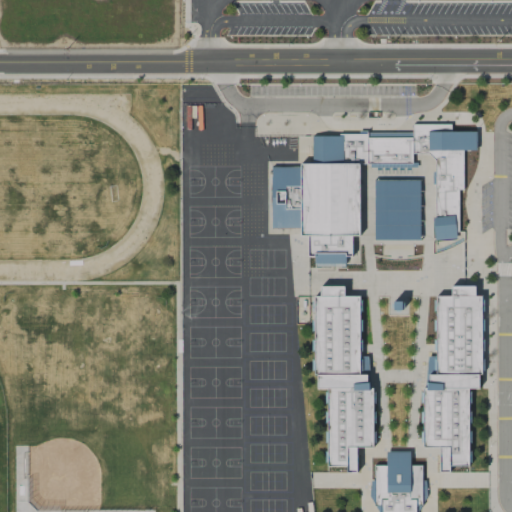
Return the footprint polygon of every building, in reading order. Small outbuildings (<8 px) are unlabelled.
[(359,163),(412,163),(412,153),(434,153),(434,240),(458,240),(458,190),(462,190),(462,151),(476,151),(476,131),(451,132),(451,124),(412,125),(412,134),(312,134),(312,164),(301,164),(301,235),(309,235),(309,254),(314,254),(314,266),(345,266),(345,255),(352,255),(352,236),(359,236),(359,163)] [(301,229),(300,167),(270,167),(271,229),(301,229)] [(419,180),(374,180),(374,240),(420,240),(419,180)] [(373,448),(372,389),(368,389),(368,356),(360,357),(359,296),(344,296),(344,286),(320,287),(320,296),(313,296),(314,389),(327,389),(328,467),(345,467),(345,472),(357,472),(356,448),(373,448)] [(424,447),(439,447),(439,472),(449,472),(449,466),(469,466),(469,389),(480,389),(481,296),(475,296),(475,286),(450,286),(450,296),(436,296),(435,357),(424,357),(424,447)] [(422,465),(410,465),(410,451),(386,451),(386,465),(375,465),(375,479),(370,479),(370,505),(381,505),(380,511),(415,511),(416,505),(422,505),(422,465)]
